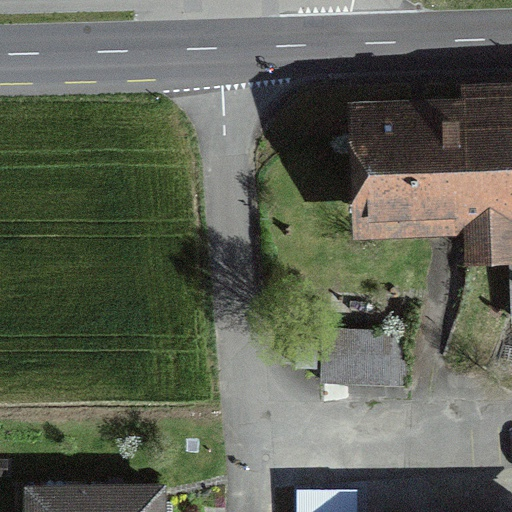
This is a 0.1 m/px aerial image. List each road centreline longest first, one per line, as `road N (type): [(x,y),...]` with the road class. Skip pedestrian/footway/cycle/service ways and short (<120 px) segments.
road 1 (secondary): [(340,42),(0,49)]
road 2 (secondary): [(511,39),(340,42)]
